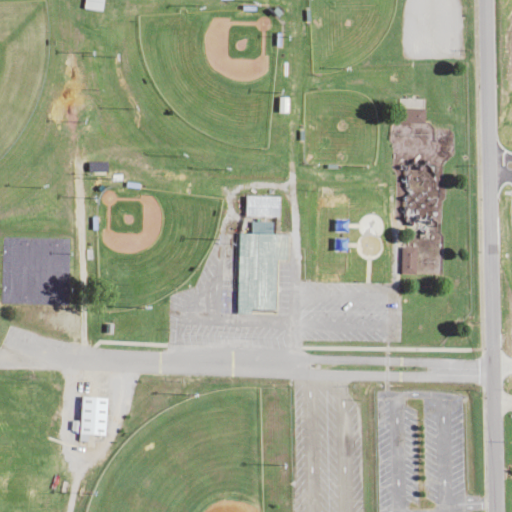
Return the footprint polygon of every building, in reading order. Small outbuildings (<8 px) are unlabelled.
[(100,9),(100,0),(82,0),(82,8),(100,9)] [(422,122),(422,107),(395,107),(395,122),(422,122)] [(104,171),(104,161),(86,161),(86,171),(104,171)] [(277,195),(243,195),(243,215),(277,215),(277,195)] [(236,232),(235,310),(273,310),(274,259),(285,259),(285,233),(272,233),(273,220),(249,220),(248,233),(236,232)] [(414,247),(399,247),(399,273),(414,273),(414,247)] [(104,395),(77,395),(77,434),(104,434),(104,395)]
